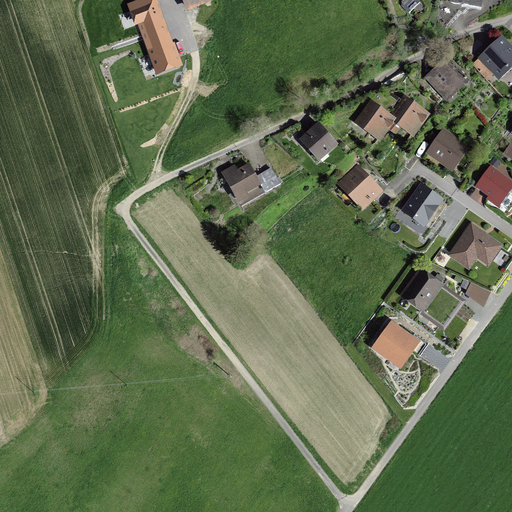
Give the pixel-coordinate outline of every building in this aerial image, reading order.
[(144,35),(146,42),(157,72),(176,65),(175,60),(178,59),(174,48),(171,49),(167,38),(153,0),(141,0),(130,4),(138,23),(139,23),(144,35)] [(511,65),(511,51),(501,40),(482,57),(499,77),(511,65)] [(444,85),(451,94),(467,79),(449,59),(428,79),(438,90),(444,85)] [(473,65),(478,71),(484,65),(479,60),(473,65)] [(427,115),(405,99),(391,118),(393,120),(404,128),(406,125),(415,131),(427,115)] [(393,120),(391,118),(372,104),(357,123),(371,133),(373,130),(381,136),(393,120)] [(336,144),(319,124),(307,135),(301,128),(290,138),(296,144),(301,140),(318,160),(336,144)] [(452,157),(457,160),(464,149),(443,134),(431,151),(448,163),(452,157)] [(388,183),(399,174),(389,163),(379,173),(388,183)] [(280,184),(271,169),(256,178),(249,165),(226,178),(242,206),(280,184)] [(511,184),(490,169),(478,186),(491,196),(488,199),(497,206),(511,186),(511,184)] [(355,200),(357,198),(364,206),(379,191),(362,173),(345,189),(355,200)] [(405,210),(430,228),(446,205),(421,187),(405,210)] [(491,259),(500,246),(472,226),(451,255),(469,267),(480,251),(491,259)] [(492,260),(506,270),(511,261),(511,254),(502,247),(492,260)] [(410,286),(403,296),(419,306),(424,299),(428,301),(440,285),(421,271),(414,281),(415,282),(411,287),(410,286)] [(428,301),(424,299),(419,306),(423,309),(421,312),(439,325),(446,315),(450,318),(462,302),(440,285),(428,301)] [(392,326),(377,347),(399,363),(414,342),(392,326)]
